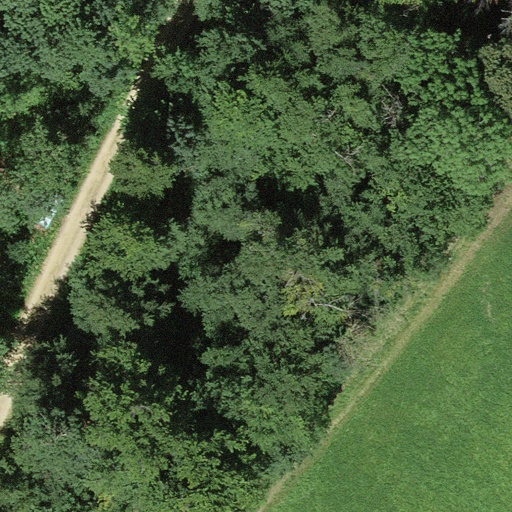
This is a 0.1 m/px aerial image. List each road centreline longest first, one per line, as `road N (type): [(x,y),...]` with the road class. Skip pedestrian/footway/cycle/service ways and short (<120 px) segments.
road 1 (track): [(511,174),(356,395),(246,511)]
road 2 (track): [(177,0),(48,262),(0,390)]
